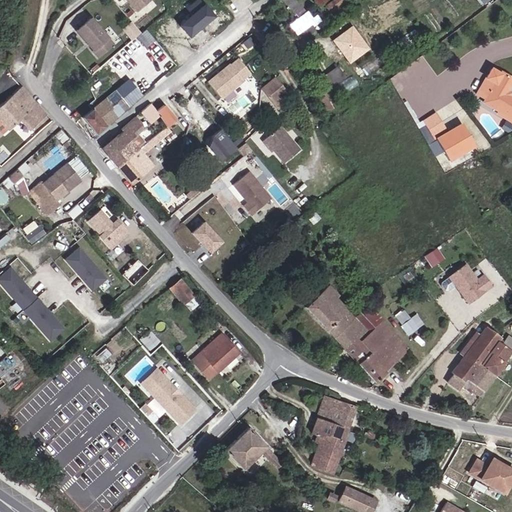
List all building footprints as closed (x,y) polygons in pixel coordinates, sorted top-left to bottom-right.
[(146,0),(126,0),(136,10),(146,0)] [(194,0),(186,7),(191,12),(179,23),(191,36),(216,15),(203,0),(194,0)] [(296,0),(283,0),(298,17),(306,11),(296,0)] [(299,0),(308,9),(310,11),(319,4),(315,0),(299,0)] [(332,0),(324,6),(327,11),(342,0),(332,0)] [(347,0),(342,0),(327,11),(330,15),(349,1),(347,0)] [(227,23),(234,17),(226,8),(219,13),(227,23)] [(298,17),(289,24),(295,32),(313,19),(306,10),(306,11),(298,17)] [(98,56),(112,44),(90,18),(76,31),(98,56)] [(132,20),(123,27),(131,38),(140,31),(132,20)] [(391,55),(385,48),(354,70),(360,78),(391,55)] [(208,81),(222,97),(252,72),(239,57),(231,64),(230,62),(208,81)] [(345,77),(337,66),(321,77),(329,88),(345,77)] [(511,99),(508,98),(507,93),(510,88),(511,84),(511,80),(501,74),(500,76),(491,71),(486,79),(494,84),(484,100),(483,104),(497,112),(496,115),(511,124),(511,99)] [(275,77),(261,89),(273,103),(280,97),(285,103),(291,97),(275,77)] [(476,95),(484,100),(494,84),(486,79),(476,95)] [(122,98),(115,90),(83,117),(96,133),(142,94),(135,87),(122,98)] [(0,119),(27,95),(21,88),(0,106),(0,119)] [(323,93),(311,100),(322,116),(334,108),(323,93)] [(35,104),(27,95),(0,119),(0,121),(6,128),(8,130),(21,117),(35,104)] [(280,97),(273,103),(278,109),(285,103),(280,97)] [(146,142),(117,165),(132,183),(153,165),(143,153),(174,127),(171,124),(176,120),(157,98),(151,104),(160,115),(163,119),(166,125),(146,142)] [(47,116),(35,104),(21,117),(32,130),(47,116)] [(160,115),(151,104),(140,112),(149,123),(160,115)] [(444,132),(434,115),(423,122),(432,139),(444,132)] [(136,116),(121,128),(123,131),(103,148),(110,156),(138,133),(145,127),(136,116)] [(280,126),(265,139),(284,163),(300,151),(280,126)] [(461,127),(434,143),(446,164),(473,148),(461,127)] [(110,156),(117,165),(146,142),(138,133),(110,156)] [(243,157),(251,151),(244,142),(237,149),(243,157)] [(241,155),(234,147),(230,150),(237,159),(241,155)] [(24,188),(47,216),(59,205),(56,201),(62,196),(62,193),(64,191),(65,193),(79,181),(65,164),(40,183),(37,178),(24,188)] [(23,176),(17,169),(7,178),(12,185),(23,176)] [(270,199),(248,172),(235,183),(249,201),(245,205),(252,213),(270,199)] [(189,200),(208,185),(204,179),(186,194),(189,200)] [(117,244),(129,234),(116,220),(111,224),(100,211),(88,222),(99,235),(105,230),(117,244)] [(32,242),(45,231),(35,218),(22,229),(32,242)] [(202,222),(189,233),(206,252),(219,241),(202,222)] [(424,255),(432,267),(445,258),(437,246),(424,255)] [(77,248),(65,259),(92,288),(104,277),(77,248)] [(489,288),(477,271),(470,275),(459,260),(442,272),(448,281),(451,278),(454,282),(451,284),(466,305),(489,288)] [(124,279),(131,287),(147,272),(140,265),(124,279)] [(62,327),(8,269),(0,275),(0,284),(50,338),(62,327)] [(193,296),(180,281),(170,290),(183,305),(193,296)] [(306,306),(347,350),(368,332),(355,317),(335,297),(338,295),(328,285),(306,306)] [(157,297),(152,302),(161,311),(166,307),(157,297)] [(368,332),(347,350),(375,381),(409,348),(369,304),(355,317),(368,332)] [(418,327),(410,317),(401,324),(408,333),(418,327)] [(481,392),(509,352),(496,342),(498,338),(485,328),(478,337),(474,334),(459,353),(463,356),(451,373),(452,374),(445,383),(457,391),(460,387),(464,389),(469,382),(481,392)] [(238,353),(220,335),(191,363),(209,381),(238,353)] [(194,411),(180,396),(179,398),(168,387),(170,385),(156,371),(143,383),(181,423),(194,411)] [(170,385),(168,387),(179,398),(180,396),(170,385)] [(317,419),(348,430),(356,408),(325,397),(317,419)] [(332,475),(348,430),(317,419),(312,435),(314,436),(320,439),(318,445),(310,468),(332,475)] [(249,429),(226,450),(243,468),(260,452),(265,457),(269,452),(265,447),(266,446),(249,429)] [(320,439),(314,436),(312,443),(318,445),(320,439)] [(269,461),(274,457),(269,452),(265,457),(269,461)] [(280,463),(274,457),(269,461),(275,468),(280,463)] [(502,493),(511,476),(511,471),(491,459),(486,466),(476,460),(468,472),(502,493)] [(345,487),(339,499),(364,511),(369,511),(375,501),(345,487)] [(461,511),(444,502),(438,511),(461,511)]
